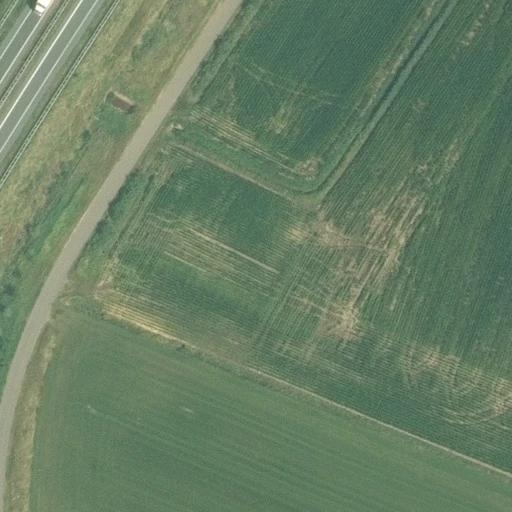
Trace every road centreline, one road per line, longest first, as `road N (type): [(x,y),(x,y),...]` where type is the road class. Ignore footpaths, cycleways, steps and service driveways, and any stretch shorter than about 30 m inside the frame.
road 1 (unclassified): [(0,445),(39,308),(231,0)]
road 2 (trunk): [(0,146),(94,0)]
